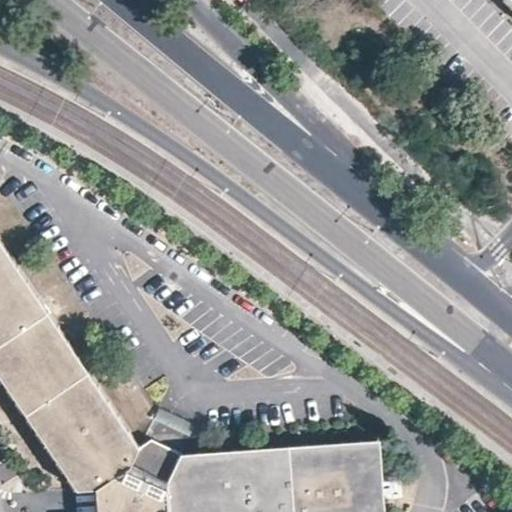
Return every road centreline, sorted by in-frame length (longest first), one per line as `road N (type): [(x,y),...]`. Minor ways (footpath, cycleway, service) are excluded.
road 1 (residential): [(0,44),(166,133),(499,357)]
road 2 (primary): [(50,0),(499,357)]
road 3 (primary): [(345,175),(119,0)]
road 4 (residential): [(345,175),(324,128),(202,0)]
road 5 (primary): [(462,277),(345,175)]
road 6 (residential): [(416,0),(511,102)]
